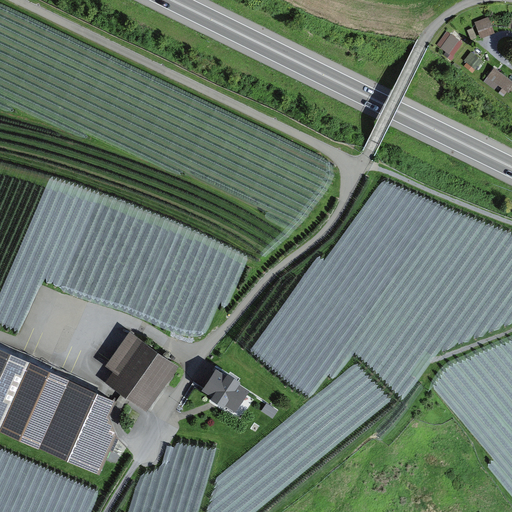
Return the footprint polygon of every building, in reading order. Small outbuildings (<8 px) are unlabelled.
[(495,34),(489,16),(475,23),(481,40),(495,34)] [(459,40),(449,34),(439,50),(447,56),(459,40)] [(482,61),(471,52),(463,61),(474,70),(482,61)] [(511,87),(511,82),(492,68),(486,78),(507,94),(511,87)] [(182,368),(129,328),(103,363),(113,371),(107,379),(150,411),(182,368)] [(0,425),(96,467),(112,429),(113,393),(0,343),(0,425)] [(200,394),(236,418),(251,397),(214,373),(200,394)] [(260,408),(272,416),(278,407),(266,399),(260,408)] [(192,473),(211,475),(214,446),(189,443),(188,454),(194,455),(192,473)]
